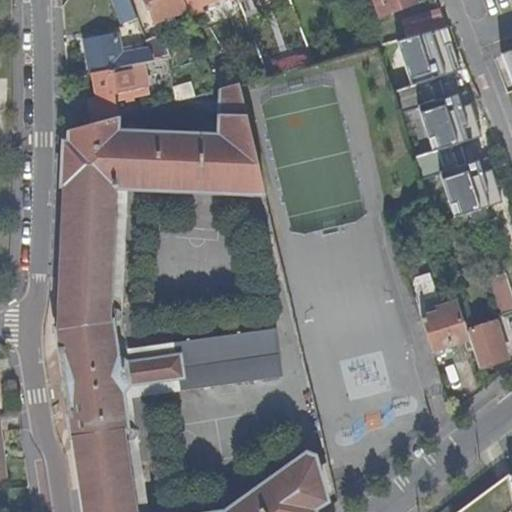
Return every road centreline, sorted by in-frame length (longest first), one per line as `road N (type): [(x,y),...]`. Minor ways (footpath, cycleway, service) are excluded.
road 1 (residential): [(40,0),(41,238),(30,326)]
road 2 (residential): [(30,326),(41,431),(55,459),(62,511)]
road 3 (residential): [(511,159),(452,0)]
road 4 (unclassified): [(382,511),(511,410)]
